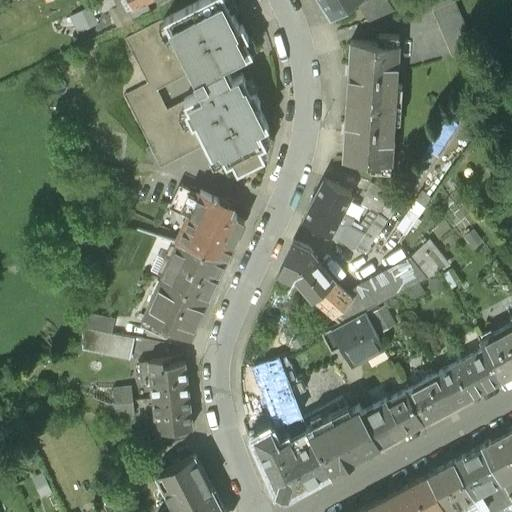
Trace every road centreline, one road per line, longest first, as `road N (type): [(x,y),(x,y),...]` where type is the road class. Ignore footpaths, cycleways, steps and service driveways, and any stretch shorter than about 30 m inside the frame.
road 1 (residential): [(278,0),(305,70),(306,116),(278,210),(225,331),(217,373),(222,417),(259,511)]
road 2 (residential): [(511,397),(304,511)]
